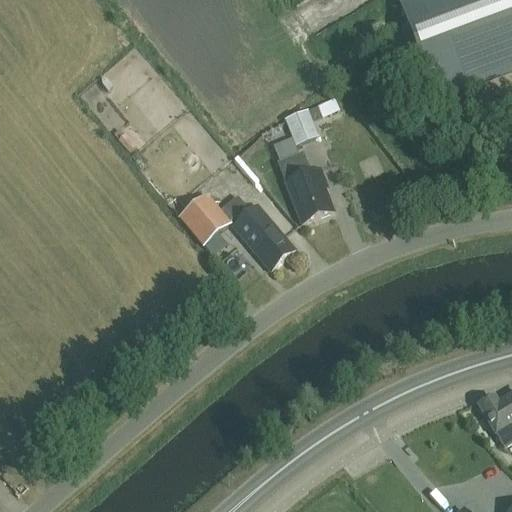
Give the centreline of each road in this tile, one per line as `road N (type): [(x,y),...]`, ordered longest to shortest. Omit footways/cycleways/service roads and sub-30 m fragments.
road 1 (unclassified): [(40,511),(316,280),(412,243),(511,223)]
road 2 (primary): [(234,511),(372,410),(473,366),(511,358)]
